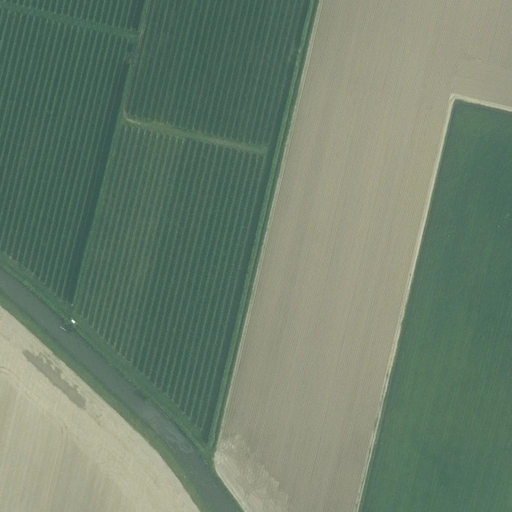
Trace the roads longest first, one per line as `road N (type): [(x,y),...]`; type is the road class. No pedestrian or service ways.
road 1 (track): [(202,439),(305,0)]
road 2 (track): [(150,0),(76,318),(0,252)]
road 3 (track): [(0,300),(141,430),(205,511)]
road 4 (track): [(76,318),(218,457)]
road 5 (track): [(122,118),(270,153)]
road 6 (track): [(141,38),(0,5)]
